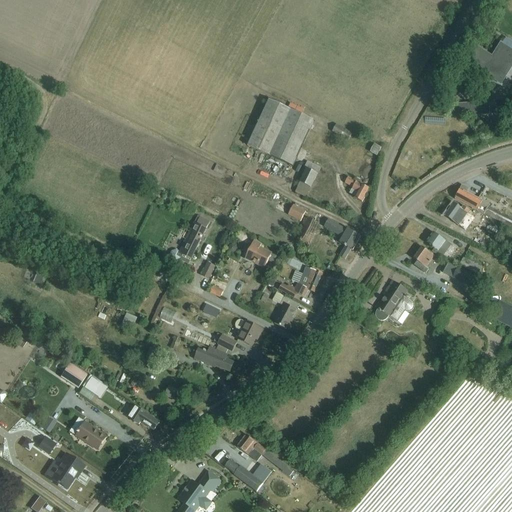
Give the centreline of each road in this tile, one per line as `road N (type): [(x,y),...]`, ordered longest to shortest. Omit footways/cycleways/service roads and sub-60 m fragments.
road 1 (tertiary): [(101,511),(149,460),(280,370),(304,344)]
road 2 (unclassified): [(391,221),(380,200),(388,160),(478,0)]
road 3 (tertiary): [(304,344),(391,221)]
road 4 (unclassified): [(304,344),(175,281)]
road 5 (tertiary): [(391,221),(447,176),(511,151)]
